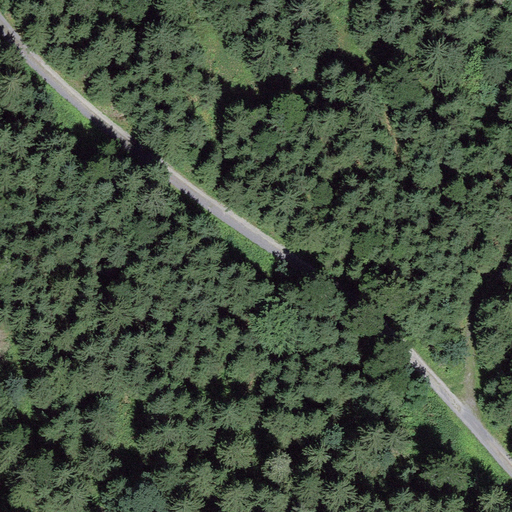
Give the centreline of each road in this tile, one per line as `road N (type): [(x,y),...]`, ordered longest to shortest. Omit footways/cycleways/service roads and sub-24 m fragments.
road 1 (track): [(511,460),(341,294),(116,138),(0,28)]
road 2 (track): [(511,260),(479,302),(468,335),(465,414)]
